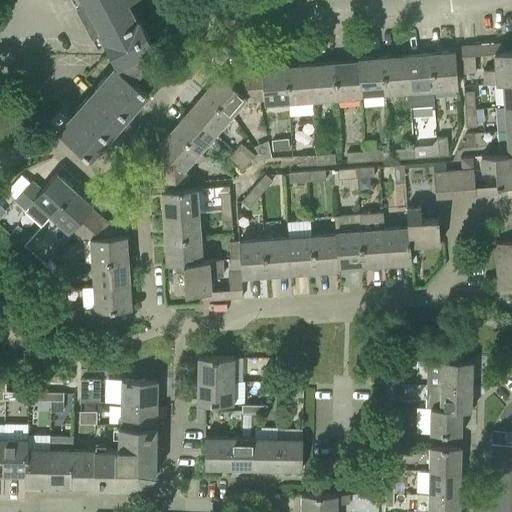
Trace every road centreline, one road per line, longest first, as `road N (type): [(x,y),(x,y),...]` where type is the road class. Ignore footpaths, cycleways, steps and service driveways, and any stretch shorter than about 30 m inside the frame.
road 1 (residential): [(213,19),(190,67),(100,183),(141,216),(141,292),(161,309),(426,305),(461,281),(455,211),(511,201)]
road 2 (residential): [(290,15),(485,0)]
road 3 (residential): [(178,508),(0,507)]
